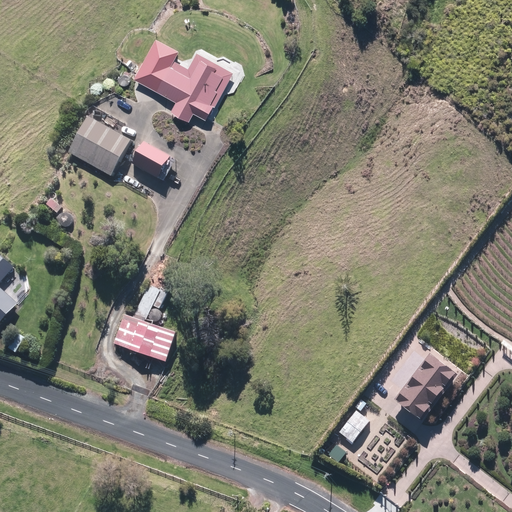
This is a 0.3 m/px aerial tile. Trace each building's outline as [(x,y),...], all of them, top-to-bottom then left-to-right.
[(216,108),(235,73),(198,54),(190,69),(173,59),(156,91),(177,102),(172,112),(191,122),(195,114),(207,121),(215,107),(216,108)] [(113,178),(134,142),(92,118),(71,154),(113,178)] [(161,179),(173,157),(147,143),(135,165),(161,179)] [(65,208),(53,200),(48,206),(60,215),(65,208)] [(162,208),(154,209),(155,225),(163,225),(162,208)] [(70,214),(68,214),(67,214),(66,214),(64,214),(63,215),(62,215),(61,216),(60,217),(60,218),(59,220),(59,221),(59,222),(59,224),(60,225),(60,226),(61,227),(62,228),(64,228),(65,229),(66,229),(67,229),(69,229),(70,228),(71,227),(72,227),(73,226),(74,224),(74,223),(74,222),(74,220),(74,219),(73,218),(73,217),(72,216),(71,215),(70,214)] [(0,326),(20,304),(0,286),(16,268),(0,252),(0,326)] [(136,315),(148,321),(155,307),(161,310),(170,292),(163,289),(162,291),(151,285),(136,315)] [(168,363),(179,334),(126,315),(115,344),(142,354),(168,363)] [(432,351),(396,397),(424,419),(460,372),(432,351)] [(509,454),(511,453),(511,403),(500,403),(500,408),(454,405),(452,439),(493,441),(493,445),(510,446),(509,454)] [(341,430),(354,441),(371,419),(358,409),(341,430)] [(338,443),(331,453),(340,460),(347,451),(338,443)] [(444,473),(424,472),(423,480),(443,481),(444,473)] [(387,485),(380,493),(403,511),(417,511),(419,510),(387,485)]
